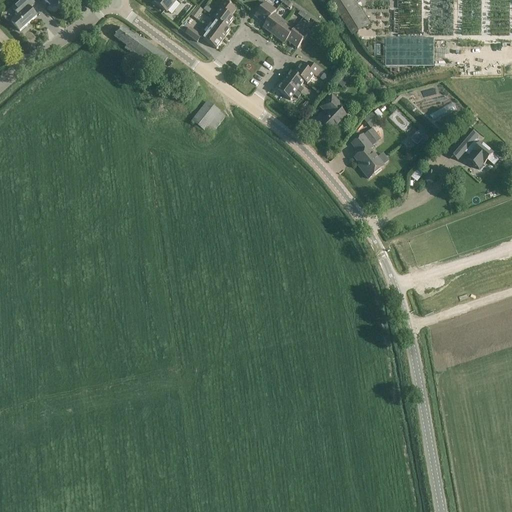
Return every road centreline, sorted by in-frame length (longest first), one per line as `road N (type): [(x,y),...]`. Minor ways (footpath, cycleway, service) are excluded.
road 1 (unclassified): [(440,511),(401,306),(385,263)]
road 2 (residential): [(385,263),(324,174),(250,105)]
road 3 (residential): [(250,105),(278,56),(244,36),(214,76)]
road 4 (tertiary): [(115,4),(0,85)]
road 5 (residential): [(214,76),(115,4)]
